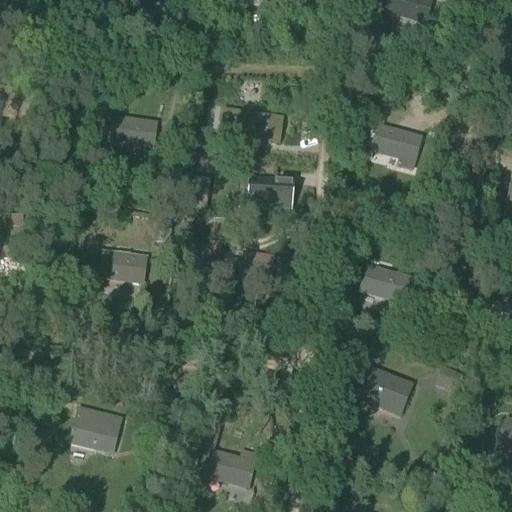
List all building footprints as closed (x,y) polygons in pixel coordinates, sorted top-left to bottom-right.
[(385,0),(382,16),(426,28),(434,0),(431,0),(385,0)] [(83,68),(82,82),(96,83),(97,69),(83,68)] [(245,97),(259,99),(260,83),(246,82),(245,97)] [(0,118),(34,124),(37,96),(0,90),(0,118)] [(233,141),(280,148),(283,119),(237,113),(233,141)] [(107,147),(154,154),(157,126),(111,119),(107,147)] [(371,156),(415,168),(423,141),(377,129),(371,156)] [(246,211),(291,214),(293,183),(248,180),(246,211)] [(188,212),(204,214),(209,184),(193,181),(188,212)] [(149,245),(169,244),(168,221),(148,222),(149,245)] [(0,260),(23,261),(23,232),(0,231),(0,260)] [(208,249),(205,268),(219,270),(222,251),(208,249)] [(100,255),(97,282),(144,289),(147,261),(100,255)] [(241,255),(241,263),(226,262),(223,291),(272,296),(273,266),(274,258),(241,255)] [(366,269),(359,296),(403,308),(410,281),(366,269)] [(344,337),(340,349),(355,353),(359,342),(344,337)] [(463,379),(441,370),(434,388),(455,397),(463,379)] [(411,393),(369,376),(357,404),(400,421),(411,393)] [(43,379),(38,415),(54,417),(58,381),(43,379)] [(68,448),(113,460),(122,422),(77,410),(68,448)] [(494,449),(511,455),(511,422),(506,420),(494,449)] [(210,454),(204,482),(250,493),(256,465),(210,454)]
